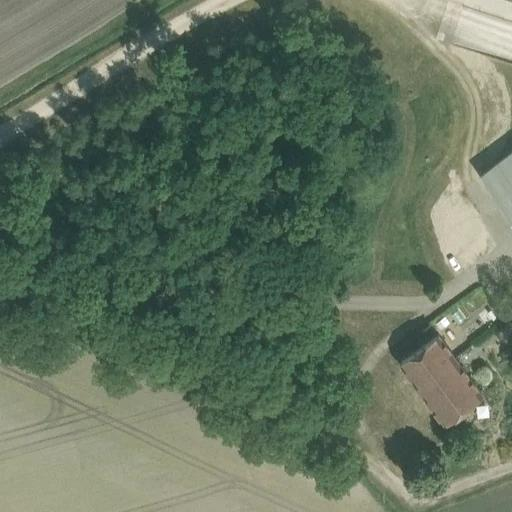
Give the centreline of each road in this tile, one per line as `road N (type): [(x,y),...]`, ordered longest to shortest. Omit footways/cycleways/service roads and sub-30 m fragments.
road 1 (track): [(0,278),(362,451),(419,494),(511,469)]
road 2 (track): [(421,304),(142,291),(34,295)]
road 3 (track): [(223,0),(0,132)]
road 4 (track): [(425,316),(364,372),(355,408),(362,451)]
